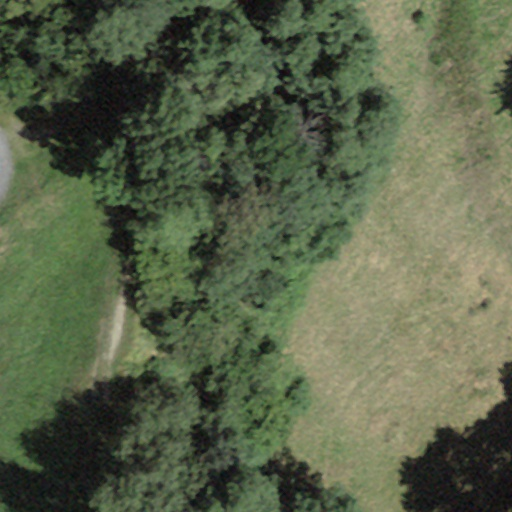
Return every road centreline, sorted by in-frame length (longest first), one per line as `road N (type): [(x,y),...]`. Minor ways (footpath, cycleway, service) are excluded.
road 1 (track): [(81,511),(78,449),(120,336),(130,208),(110,94)]
road 2 (track): [(0,194),(110,94),(148,24),(185,0)]
